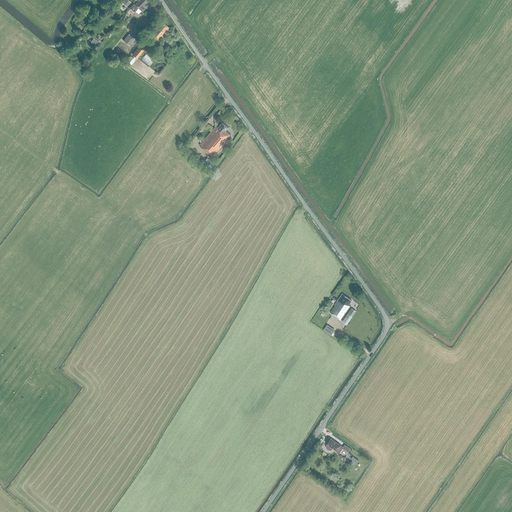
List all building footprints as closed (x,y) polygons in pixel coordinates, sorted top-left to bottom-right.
[(138,9),(140,10),(141,11),(143,11),(144,10),(144,8),(143,7),(145,4),(144,3),(147,0),(146,0),(138,0),(138,2),(135,6),(134,5),(130,9),(135,13),(138,9)] [(146,17),(140,25),(143,28),(145,26),(145,25),(146,24),(148,25),(151,21),(146,17)] [(160,21),(150,34),(158,41),(169,28),(160,21)] [(129,34),(123,41),(130,46),(135,39),(129,34)] [(90,41),(96,45),(99,41),(93,37),(90,41)] [(139,46),(132,54),(137,58),(144,50),(139,46)] [(216,126),(200,145),(213,157),(231,136),(226,131),(229,127),(223,122),(218,127),(216,126)] [(329,313),(340,320),(350,305),(348,304),(351,300),(342,294),(337,301),(334,305),(335,306),(330,313),(329,313)] [(352,317),(348,314),(342,322),(347,325),(352,317)] [(323,330),(331,335),(334,329),(326,324),(323,330)] [(331,450),(332,448),(336,452),(337,451),(340,453),(343,449),(348,453),(351,449),(345,445),(343,447),(331,438),(326,444),(326,445),(326,446),(325,447),(326,448),(326,449),(327,449),(327,450),(328,450),(330,450),(331,450)]
